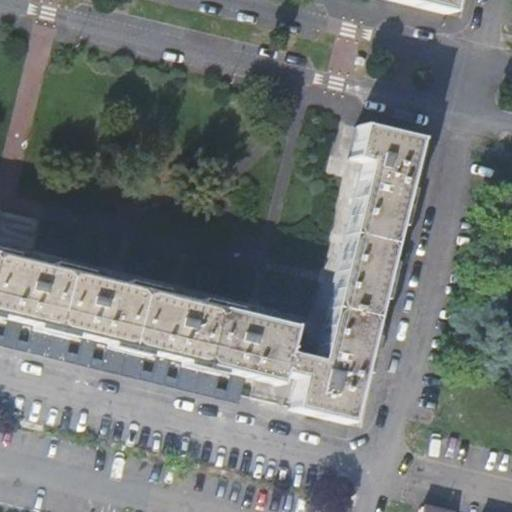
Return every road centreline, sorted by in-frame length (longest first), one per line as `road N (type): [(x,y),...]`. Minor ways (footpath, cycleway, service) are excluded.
road 1 (residential): [(0,3),(460,116)]
road 2 (residential): [(369,511),(460,116)]
road 3 (residential): [(474,57),(237,0)]
